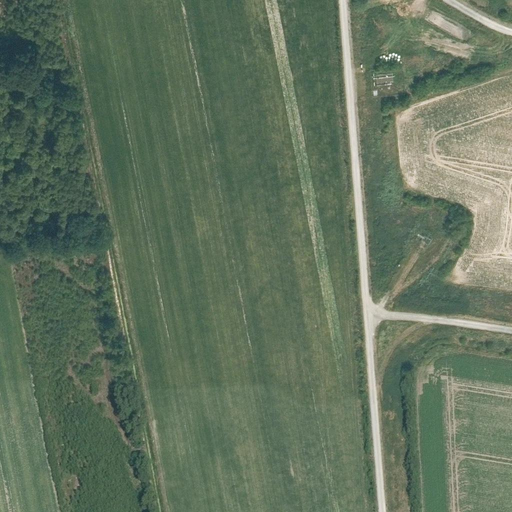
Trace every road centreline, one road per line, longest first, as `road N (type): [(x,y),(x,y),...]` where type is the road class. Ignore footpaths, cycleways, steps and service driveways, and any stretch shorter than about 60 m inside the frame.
road 1 (track): [(378,511),(339,0)]
road 2 (track): [(364,306),(511,325)]
